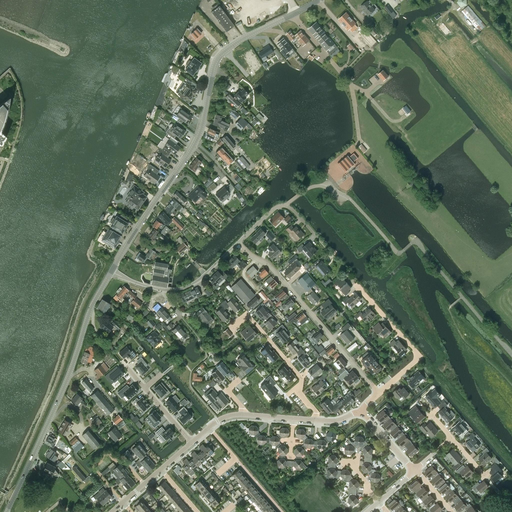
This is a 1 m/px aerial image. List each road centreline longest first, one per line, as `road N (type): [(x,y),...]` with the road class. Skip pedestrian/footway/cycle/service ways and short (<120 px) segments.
road 1 (tertiary): [(112,271),(201,129),(219,54),(294,13)]
road 2 (tertiary): [(6,511),(112,271)]
road 3 (unclassified): [(378,393),(239,240)]
road 4 (residential): [(316,420),(297,390),(300,378),(248,316),(232,330)]
road 5 (residential): [(378,393),(416,357),(354,283)]
